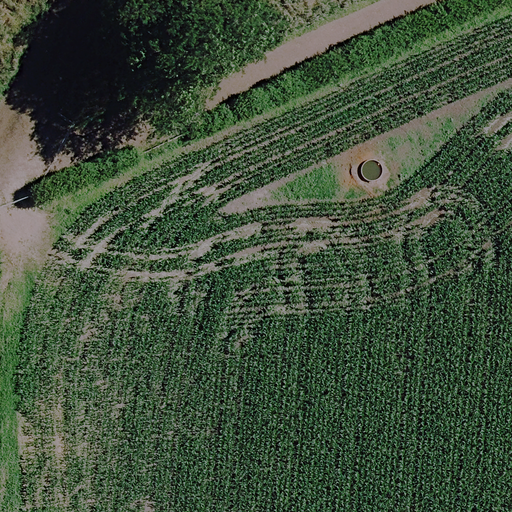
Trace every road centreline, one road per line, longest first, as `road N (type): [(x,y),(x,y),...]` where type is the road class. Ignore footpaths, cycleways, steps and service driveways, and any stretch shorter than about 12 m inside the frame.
road 1 (track): [(411,0),(74,140),(0,158)]
road 2 (track): [(144,0),(74,140)]
